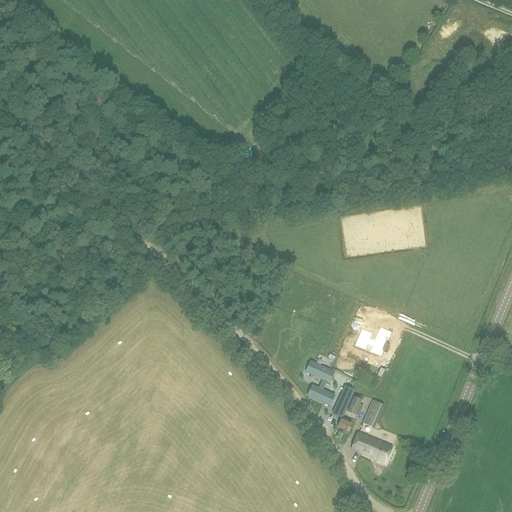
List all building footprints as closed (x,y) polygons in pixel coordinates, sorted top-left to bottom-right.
[(223,243),(228,234),(219,229),(214,239),(223,243)] [(383,353),(386,354),(387,353),(390,347),(389,346),(387,345),(388,340),(377,335),(370,352),(381,357),(383,353)] [(363,353),(365,346),(352,340),(349,348),(363,353)] [(334,373),(313,364),(308,374),(323,380),(319,389),(312,386),(308,396),(330,407),(335,396),(323,391),(327,382),(330,383),(334,373)] [(354,391),(345,387),(333,414),(342,418),(354,391)] [(355,416),(362,401),(354,397),(347,412),(355,416)] [(372,428),(382,405),(373,401),(363,424),(372,428)] [(386,466),(393,449),(358,435),(352,452),(386,466)]
